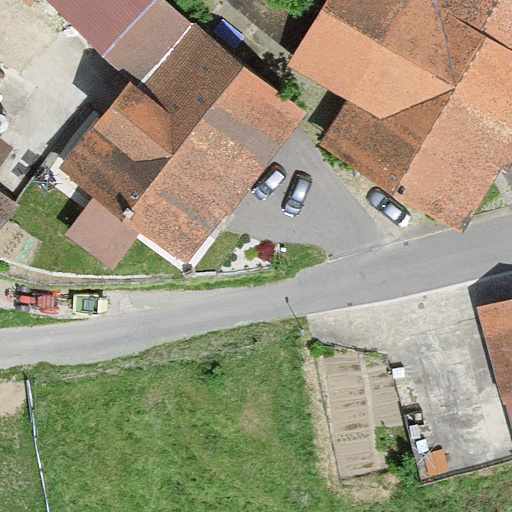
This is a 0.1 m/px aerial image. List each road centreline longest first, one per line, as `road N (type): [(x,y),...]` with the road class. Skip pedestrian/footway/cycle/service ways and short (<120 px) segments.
road 1 (residential): [(511,245),(123,336)]
road 2 (unclassified): [(0,350),(123,336)]
